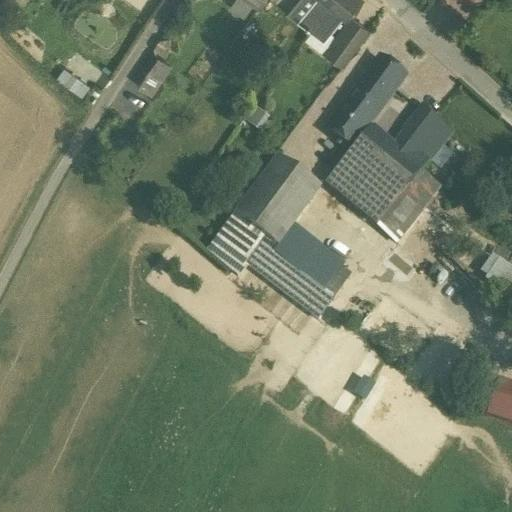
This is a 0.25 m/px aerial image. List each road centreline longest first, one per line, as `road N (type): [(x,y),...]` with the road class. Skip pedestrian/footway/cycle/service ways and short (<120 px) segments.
road 1 (track): [(85,155),(0,320)]
road 2 (residential): [(183,0),(85,155)]
road 3 (residential): [(392,0),(511,112)]
